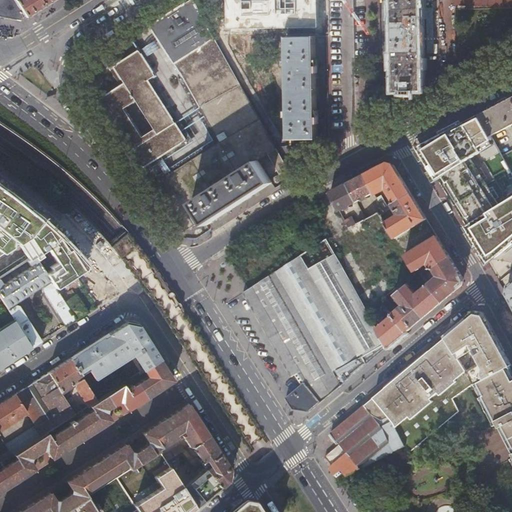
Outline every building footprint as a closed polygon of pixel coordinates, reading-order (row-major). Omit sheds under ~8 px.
[(0,0),(0,16),(19,20),(26,16),(15,0),(0,0)] [(15,0),(26,16),(50,0),(15,0)] [(240,0),(242,35),(323,34),(322,0),(240,0)] [(398,94),(418,93),(418,91),(422,91),(422,67),(422,62),(422,60),(422,41),(421,16),(421,10),(420,0),(392,0),(393,3),(389,3),(389,10),(393,11),(394,54),(391,54),(391,61),(394,61),(395,91),(398,91),(398,94)] [(150,30),(173,66),(212,42),(189,6),(150,30)] [(288,111),(289,117),(289,139),(316,138),(316,123),(319,123),(319,116),(316,116),(315,72),(318,72),(318,65),(315,65),(315,36),(287,37),(287,61),(287,68),(288,111)] [(248,101),(212,42),(173,66),(213,129),(243,110),(240,106),(248,101)] [(155,77),(139,52),(115,67),(125,84),(96,102),(139,171),(186,141),(148,81),(155,77)] [(367,104),(369,103),(377,103),(377,92),(369,92),(366,92),(367,104)] [(418,108),(418,93),(398,94),(399,108),(418,108)] [(511,97),(480,115),(492,136),(511,125),(511,97)] [(213,129),(214,131),(252,107),(248,101),(240,106),(243,110),(213,129)] [(214,131),(217,136),(256,112),(252,107),(214,131)] [(149,186),(179,234),(203,220),(192,201),(258,160),(267,154),(279,173),(290,167),(280,151),(256,112),(217,136),(221,142),(149,186)] [(511,173),(492,136),(480,115),(422,143),(420,151),(436,176),(441,172),(473,226),(468,229),(485,258),(492,253),(495,258),(511,243),(511,173)] [(192,201),(203,220),(206,224),(272,183),(258,160),(192,201)] [(387,162),(364,174),(374,192),(377,197),(378,196),(377,193),(386,188),(390,194),(390,195),(393,200),(381,206),(383,209),(410,192),(394,164),(387,162)] [(364,174),(347,183),(357,201),(361,199),(362,200),(363,199),(363,200),(369,197),(369,195),(374,192),(364,174)] [(347,183),(330,192),(340,210),(345,208),(346,209),(346,208),(347,209),(352,206),(352,204),(357,201),(347,183)] [(0,256),(5,253),(7,255),(16,249),(17,242),(20,245),(34,239),(46,224),(19,201),(0,187),(0,256)] [(383,209),(379,212),(380,214),(390,208),(390,207),(393,206),(398,215),(392,218),(386,221),(386,220),(384,221),(394,238),(426,218),(410,192),(383,209)] [(373,208),(363,213),(366,219),(376,213),(373,208)] [(345,220),(349,228),(366,219),(363,213),(354,219),(353,216),(345,220)] [(62,239),(46,224),(34,239),(20,245),(28,259),(32,256),(48,279),(50,282),(53,288),(74,274),(89,266),(76,251),(70,245),(62,239)] [(437,235),(406,255),(405,255),(415,271),(420,275),(422,274),(418,269),(422,267),(421,266),(427,262),(430,267),(429,267),(430,269),(432,268),(450,257),(437,235)] [(327,238),(277,270),(289,292),(325,356),(341,385),(388,346),(377,327),(370,315),(368,311),(338,257),(327,238)] [(48,279),(32,256),(28,259),(25,260),(29,266),(1,285),(0,283),(0,297),(6,306),(48,279)] [(463,277),(450,257),(432,268),(433,269),(433,268),(438,275),(430,282),(422,273),(422,274),(420,275),(427,283),(442,301),(462,285),(463,277)] [(292,410),(309,412),(318,404),(341,385),(325,356),(289,292),(277,270),(243,292),(256,313),(265,328),(270,336),(281,354),(295,376),(296,378),(301,386),(299,387),(285,399),(292,410)] [(74,274),(53,288),(74,319),(86,311),(83,307),(79,301),(78,302),(75,297),(84,290),(74,274)] [(424,316),(442,301),(427,283),(426,284),(426,285),(421,289),(422,291),(418,294),(416,293),(415,291),(405,279),(399,285),(424,316)] [(53,288),(50,282),(42,287),(41,290),(64,325),(74,319),(53,288)] [(424,316),(399,285),(392,291),(401,302),(403,303),(403,306),(400,309),(398,308),(393,313),(392,312),(391,312),(392,313),(406,331),(424,316)] [(16,304),(8,309),(14,318),(32,346),(41,340),(18,305),(16,304)] [(476,312),(446,337),(446,338),(476,383),(478,382),(506,368),(511,366),(483,313),(476,312)] [(388,346),(406,331),(392,313),(391,314),(392,314),(391,315),(392,316),(377,327),(388,346)] [(0,366),(32,346),(14,318),(0,326),(0,366)] [(132,354),(143,370),(159,360),(137,325),(124,323),(69,358),(80,375),(88,369),(94,378),(132,354)] [(446,338),(364,406),(371,415),(381,421),(389,417),(394,423),(396,428),(405,445),(409,453),(459,411),(453,399),(470,387),(476,383),(446,338)] [(48,372),(61,392),(72,385),(71,383),(73,382),(74,380),(74,378),(77,376),(79,379),(81,377),(80,375),(69,358),(48,372)] [(122,384),(105,395),(112,405),(117,401),(122,402),(127,409),(161,388),(172,381),(159,360),(143,370),(147,377),(132,386),(131,384),(125,388),(122,384)] [(511,379),(506,368),(478,382),(485,396),(484,397),(505,439),(511,452),(511,379)] [(25,412),(34,428),(40,437),(47,433),(68,419),(75,414),(61,392),(48,372),(34,381),(44,396),(23,409),(25,412)] [(138,373),(129,379),(131,382),(140,376),(138,373)] [(34,381),(13,394),(23,409),(44,396),(34,381)] [(87,407),(89,406),(96,401),(83,381),(74,387),(87,407)] [(13,394),(0,402),(0,428),(25,412),(23,409),(13,394)] [(69,422),(80,439),(110,420),(105,413),(106,409),(112,405),(105,395),(96,401),(89,406),(91,410),(85,414),(83,413),(80,415),(81,416),(72,422),(71,421),(69,422)] [(139,448),(146,458),(158,451),(157,449),(176,436),(175,434),(181,430),(184,434),(181,436),(188,447),(190,446),(207,435),(187,403),(142,433),(146,440),(145,444),(139,448)] [(363,406),(330,433),(347,453),(352,458),(371,448),(388,439),(394,450),(405,445),(396,428),(394,423),(389,417),(381,421),(371,415),(364,406),(363,406)] [(30,443),(36,454),(42,450),(46,451),(50,458),(80,439),(69,422),(68,422),(69,424),(49,437),(47,433),(40,437),(30,443)] [(13,454),(30,443),(40,437),(34,428),(5,446),(11,455),(13,454)] [(228,468),(207,435),(190,446),(191,447),(192,447),(200,459),(196,458),(193,460),(184,449),(181,451),(196,470),(202,465),(204,468),(220,487),(226,481),(228,468)] [(371,448),(377,460),(394,450),(388,439),(371,448)] [(0,490),(34,469),(29,461),(30,457),(36,454),(30,443),(13,454),(15,458),(6,464),(3,460),(0,462),(0,468),(0,469),(0,490)] [(95,463),(105,478),(126,465),(128,469),(146,458),(139,448),(133,452),(129,451),(125,444),(95,463)] [(181,451),(184,449),(181,445),(161,457),(164,462),(181,451)] [(352,458),(361,468),(377,460),(371,448),(352,458)] [(347,453),(329,469),(337,481),(361,468),(352,458),(347,453)] [(182,460),(170,468),(176,477),(188,469),(182,460)] [(69,494),(64,497),(70,507),(82,499),(87,496),(84,492),(105,478),(95,463),(66,481),(70,489),(69,494)] [(195,507),(220,487),(204,468),(182,487),(195,507)] [(17,511),(61,511),(70,507),(64,497),(58,501),(53,499),(49,492),(17,511)] [(355,508),(359,505),(355,498),(350,501),(355,508)] [(90,511),(82,499),(70,507),(61,511),(90,511)]
